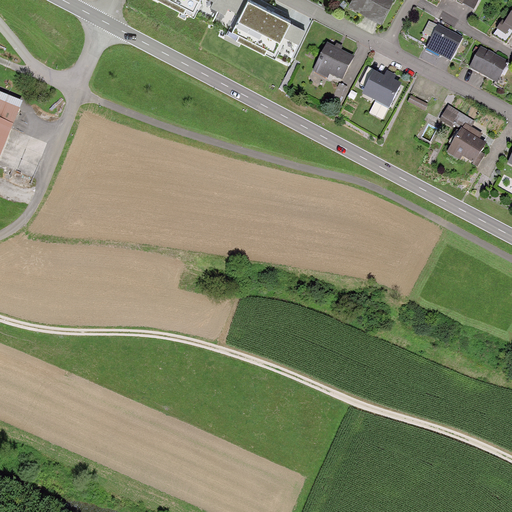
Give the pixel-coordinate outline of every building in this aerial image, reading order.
[(291,16),(258,0),(245,0),(233,27),(241,31),(238,36),(265,49),(268,44),(275,47),(291,16)] [(349,0),(347,5),(382,22),(392,0),(349,0)] [(449,0),(472,12),(479,0),(449,0)] [(508,32),(511,34),(511,8),(495,32),(504,38),(508,32)] [(424,51),(450,64),(462,40),(437,27),(424,51)] [(333,47),(326,43),(311,72),(327,81),(329,76),(340,82),(352,58),(338,51),(341,46),(335,43),(333,47)] [(479,49),(468,70),(495,85),(506,63),(479,49)] [(372,73),(359,97),(387,111),(399,87),(393,83),(395,79),(385,74),(382,78),(372,73)] [(0,93),(0,160),(1,161),(22,102),(0,93)] [(412,98),(407,109),(426,118),(431,107),(412,98)] [(439,121),(459,132),(463,126),(469,130),(474,122),(447,107),(439,121)] [(447,154),(473,169),(485,147),(478,142),(481,136),(469,130),(463,126),(459,132),(447,154)]
